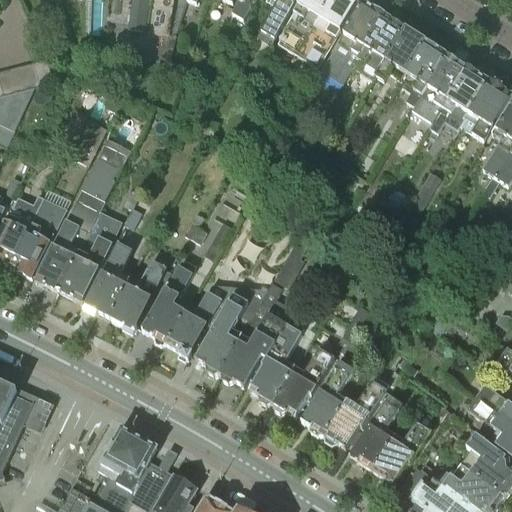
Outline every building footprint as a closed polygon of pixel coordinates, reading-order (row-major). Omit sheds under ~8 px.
[(105,0),(105,7),(106,8),(106,24),(129,26),(132,0),(105,0)] [(132,0),(129,26),(106,24),(107,48),(106,57),(147,63),(158,0),(132,0)] [(158,0),(147,63),(150,63),(151,57),(170,62),(187,4),(187,0),(158,0)] [(187,0),(187,4),(197,9),(200,0),(187,0)] [(219,0),(219,1),(234,8),(237,0),(219,0)] [(241,0),(233,19),(244,25),(258,0),(265,0),(268,1),(269,0),(241,0)] [(269,0),(268,1),(277,7),(257,42),(271,51),(295,8),(299,0),(269,0)] [(307,66),(319,73),(341,36),(360,5),(352,0),(333,0),(305,47),(286,35),(285,36),(278,48),(279,49),(273,59),(301,77),(307,66)] [(305,47),(333,0),(303,0),(284,35),(285,36),(286,35),(305,47)] [(365,8),(363,7),(343,39),(321,76),(342,89),(355,69),(384,20),(376,15),(376,10),(369,6),(365,8)] [(393,25),(384,20),(355,69),(362,73),(359,78),(373,86),(376,81),(376,80),(405,33),(404,28),(397,23),(393,25)] [(376,80),(376,81),(385,86),(390,78),(401,85),(425,46),(405,33),(376,80)] [(425,46),(401,85),(398,90),(411,97),(406,106),(414,111),(446,59),(439,54),(439,50),(432,46),(427,47),(425,46)] [(448,60),(446,59),(414,111),(413,113),(434,126),(468,73),(460,67),(459,63),(452,59),(448,60)] [(35,66),(41,90),(56,86),(46,63),(35,66)] [(35,66),(23,69),(29,93),(35,92),(41,90),(35,66)] [(16,97),(29,93),(23,69),(10,72),(16,97)] [(10,72),(0,74),(0,85),(4,100),(16,97),(10,72)] [(459,133),(460,131),(489,86),(487,85),(487,81),(480,76),(476,78),(468,73),(434,126),(430,132),(438,137),(446,125),(459,133)] [(489,86),(460,131),(484,146),(511,101),(511,100),(504,96),(504,92),(495,86),(491,88),(489,86)] [(0,100),(0,127),(15,135),(35,92),(29,93),(16,97),(4,100),(0,100)] [(124,103),(116,99),(108,114),(116,118),(124,103)] [(482,196),(486,199),(511,155),(511,108),(492,140),(502,146),(483,175),(492,181),(482,196)] [(77,115),(62,143),(72,148),(87,120),(77,115)] [(208,121),(204,130),(213,133),(216,125),(208,121)] [(107,134),(85,123),(68,159),(89,170),(107,134)] [(320,141),(333,148),(341,135),(328,127),(320,141)] [(80,256),(81,256),(91,237),(90,236),(105,206),(128,161),(104,149),(75,207),(89,214),(80,232),(66,224),(36,285),(47,291),(47,290),(60,297),(80,256)] [(341,149),(334,159),(349,169),(356,159),(341,149)] [(311,154),(302,170),(315,178),(324,162),(311,154)] [(511,155),(486,199),(490,201),(499,186),(508,192),(511,185),(511,155)] [(440,183),(430,177),(421,191),(431,197),(440,183)] [(13,181),(4,201),(12,205),(22,186),(13,181)] [(123,209),(133,214),(134,213),(140,198),(130,194),(123,209)] [(0,199),(0,226),(8,210),(0,206),(3,200),(0,199)] [(0,267),(9,272),(32,227),(44,202),(38,199),(34,209),(18,202),(13,212),(11,211),(8,217),(0,233),(0,267)] [(44,202),(32,227),(9,272),(33,283),(68,213),(44,202)] [(134,213),(133,214),(125,229),(134,234),(142,217),(134,213)] [(192,244),(199,232),(205,222),(197,217),(191,227),(184,239),(192,244)] [(361,238),(367,228),(351,218),(345,228),(361,238)] [(91,237),(81,256),(80,256),(60,297),(72,303),(71,303),(83,309),(113,248),(121,231),(99,219),(91,237)] [(511,220),(509,219),(498,235),(511,245),(511,220)] [(495,232),(484,225),(475,237),(486,244),(495,232)] [(233,233),(223,227),(203,259),(214,266),(233,233)] [(363,241),(369,245),(376,233),(370,229),(363,241)] [(367,246),(357,240),(341,231),(334,242),(324,260),(340,270),(349,253),(358,258),(363,250),(364,251),(367,246)] [(207,237),(199,232),(192,244),(201,249),(207,237)] [(263,372),(249,396),(254,398),(271,369),(268,367),(290,331),(283,327),(295,307),(294,307),(298,300),(293,297),(320,250),(300,238),(263,305),(221,379),(223,380),(223,385),(229,388),(233,386),(245,393),(263,362),(266,364),(262,371),(263,372)] [(470,283),(489,297),(496,288),(491,284),(508,260),(490,246),(477,266),(481,268),(470,283)] [(110,322),(130,284),(135,276),(125,271),(133,255),(118,247),(86,311),(97,316),(110,322)] [(130,284),(110,322),(125,330),(124,331),(135,336),(167,273),(152,265),(140,289),(130,284)] [(168,350),(189,312),(178,306),(193,279),(179,271),(142,336),(154,342),(155,346),(161,350),(165,348),(168,350)] [(489,297),(470,283),(457,301),(470,310),(475,304),(481,309),(489,297)] [(196,317),(189,312),(168,350),(180,357),(179,360),(188,365),(223,305),(208,297),(196,317)] [(221,379),(263,305),(253,299),(249,307),(234,299),(229,307),(196,365),(208,372),(209,376),(214,380),(219,378),(221,379)] [(447,310),(441,318),(450,325),(456,318),(447,310)] [(501,319),(496,326),(506,334),(511,326),(511,322),(508,319),(501,319)] [(335,352),(342,357),(354,339),(356,335),(349,330),(335,352)] [(271,369),(254,398),(259,401),(259,406),(265,410),(269,407),(274,410),(274,415),(277,416),(301,376),(285,366),(302,338),(290,331),(268,367),(271,369)] [(361,343),(354,339),(342,357),(350,362),(361,343)] [(301,376),(277,416),(280,418),(285,416),(295,423),(310,400),(312,401),(317,392),(335,363),(320,354),(305,378),(301,376)] [(511,357),(508,354),(497,368),(511,379),(511,357)] [(325,442),(348,406),(338,400),(355,375),(340,366),(315,403),(316,405),(301,427),(311,433),(311,437),(318,441),(322,439),(325,442)] [(404,379),(411,383),(417,372),(410,369),(404,379)] [(401,380),(394,375),(387,385),(394,390),(401,380)] [(400,395),(408,384),(401,380),(394,390),(400,395)] [(348,406),(325,442),(326,446),(332,450),(336,448),(346,454),(361,432),(362,433),(387,395),(372,386),(356,410),(348,406)] [(17,395),(16,395),(0,387),(0,432),(14,402),(17,395)] [(511,428),(511,410),(486,390),(476,403),(511,428)] [(32,410),(14,402),(0,432),(0,484),(5,483),(2,476),(34,408),(33,407),(32,410)] [(511,463),(511,428),(476,403),(467,414),(503,441),(495,450),(511,463)] [(372,475),(396,440),(387,434),(400,416),(385,406),(363,438),(365,439),(350,461),(358,466),(359,466),(372,475)] [(396,440),(372,475),(385,484),(384,485),(393,490),(409,467),(410,468),(432,436),(417,427),(404,446),(396,440)] [(101,511),(155,511),(173,479),(168,476),(171,470),(162,465),(158,472),(149,467),(158,452),(121,432),(98,474),(111,481),(107,489),(101,485),(90,505),(101,511)] [(471,456),(461,469),(506,501),(511,492),(511,473),(510,472),(509,464),(509,465),(476,440),(466,453),(471,456)] [(497,511),(506,501),(461,469),(452,482),(451,480),(451,481),(447,478),(440,488),(439,488),(472,511),(497,511)] [(472,511),(439,488),(440,488),(433,483),(416,472),(403,491),(412,497),(410,499),(414,502),(413,503),(424,511),(472,511)] [(199,495),(188,488),(188,484),(181,480),(177,482),(173,479),(155,511),(193,511),(189,509),(199,495)] [(101,511),(90,505),(70,494),(59,511),(101,511)] [(228,511),(210,500),(205,501),(204,503),(198,511),(228,511)]
